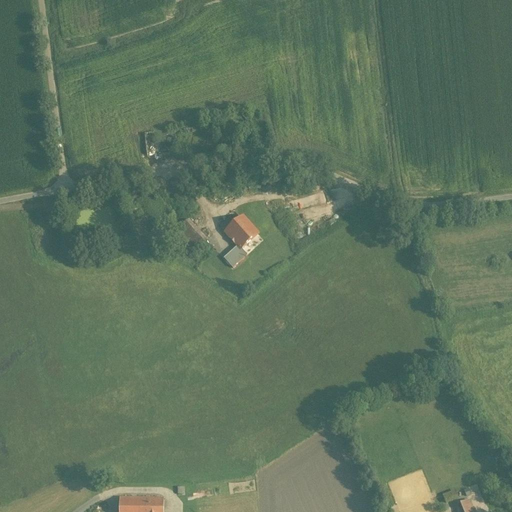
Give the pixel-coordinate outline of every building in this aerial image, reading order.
[(246,129),(246,127),(246,125),(245,123),(243,119),(241,118),(239,117),(237,117),(235,117),(231,118),(229,119),(228,120),(226,124),(225,128),(226,130),(227,132),(229,135),(233,137),(236,138),(240,137),(242,135),(243,134),(245,131),(246,129)] [(143,136),(146,165),(212,158),(209,130),(143,136)] [(376,160),(364,162),(366,176),(378,174),(376,160)] [(242,219),(226,234),(238,248),(241,251),(258,236),(242,219)] [(188,222),(178,231),(196,251),(203,244),(200,240),(203,237),(192,225),(188,222)] [(196,251),(178,231),(172,236),(189,256),(196,251)] [(238,248),(224,260),(232,270),(247,257),(241,251),(238,248)] [(443,494),(446,503),(456,499),(453,490),(443,494)] [(141,511),(142,500),(120,500),(119,511),(141,511)] [(163,511),(164,501),(142,500),(141,511),(163,511)] [(471,511),(468,503),(456,508),(458,511),(471,511)]
